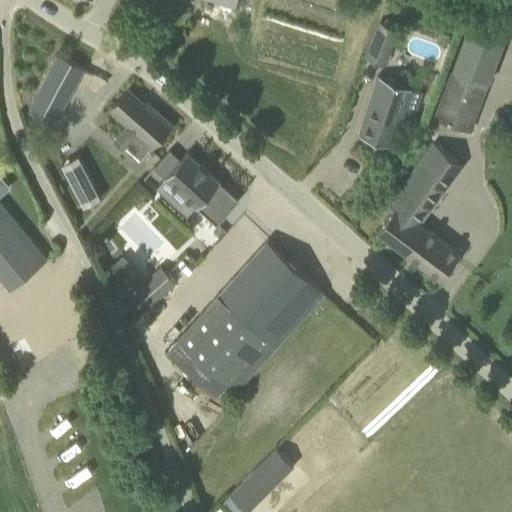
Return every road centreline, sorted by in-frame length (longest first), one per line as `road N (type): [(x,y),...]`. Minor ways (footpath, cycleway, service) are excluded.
road 1 (unclassified): [(511,391),(183,96),(33,0)]
road 2 (unclassified): [(192,511),(12,104),(7,0)]
